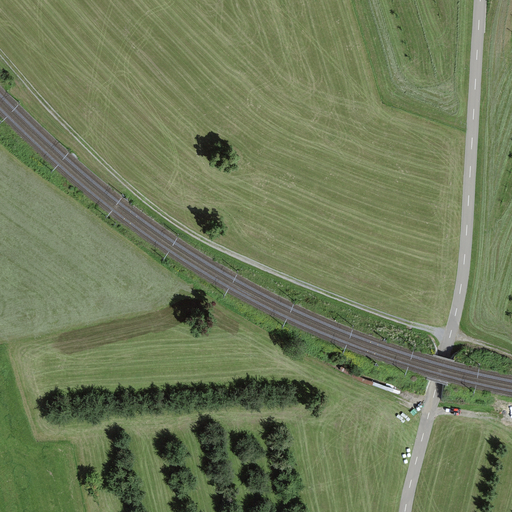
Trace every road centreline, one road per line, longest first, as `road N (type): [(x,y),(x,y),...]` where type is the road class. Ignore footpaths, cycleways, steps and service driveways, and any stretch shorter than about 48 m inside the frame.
road 1 (track): [(0,53),(119,178),(196,236),(336,297),(511,355)]
road 2 (unclassified): [(405,511),(461,282),(480,0)]
road 3 (track): [(307,360),(429,411),(507,420)]
